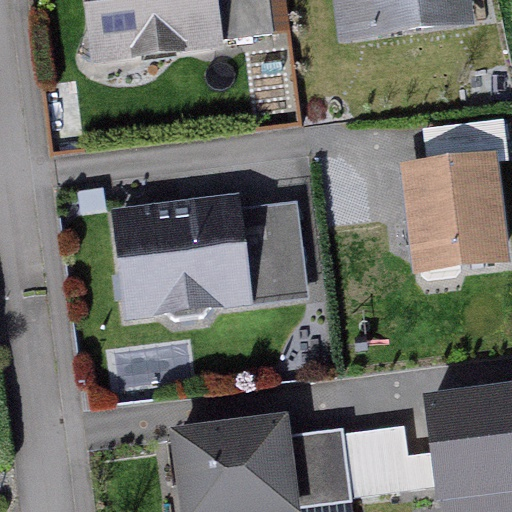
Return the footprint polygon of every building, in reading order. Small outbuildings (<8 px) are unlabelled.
[(209,0),(78,0),(87,78),(217,63),(209,0)] [(460,25),(456,0),(368,0),(373,37),(460,25)] [(453,268),(496,263),(485,168),(405,178),(415,261),(452,256),(453,268)] [(230,220),(229,210),(115,224),(126,318),(158,314),(171,325),(199,321),(209,308),(241,304),(237,277),(297,270),(290,212),(230,220)] [(446,511),(504,511),(511,511),(511,412),(435,423),(446,511)] [(291,511),(284,438),(171,450),(177,511),(291,511)]
